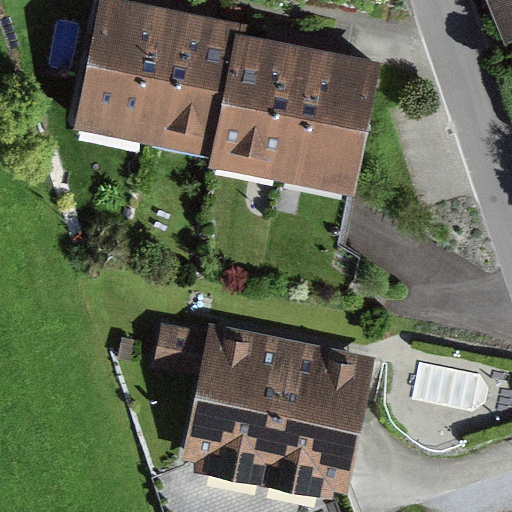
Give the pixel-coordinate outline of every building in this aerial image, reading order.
[(99,0),(75,120),(143,133),(170,0),(168,0),(99,0)] [(238,14),(170,0),(143,133),(212,147),(237,22),(238,14)] [(511,0),(492,0),(506,36),(511,33),(511,0)] [(210,156),(282,170),(309,37),(237,22),(212,147),(210,156)] [(382,51),(309,37),(282,170),(355,185),(382,51)] [(298,347),(169,329),(164,367),(216,374),(202,471),(279,481),(298,347)] [(367,494),(387,360),(298,347),(279,481),(367,494)]
